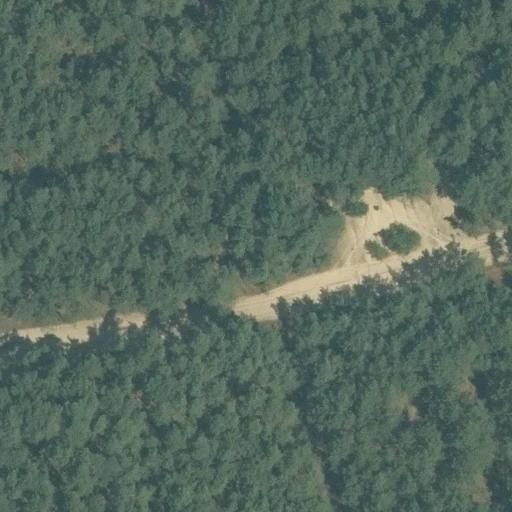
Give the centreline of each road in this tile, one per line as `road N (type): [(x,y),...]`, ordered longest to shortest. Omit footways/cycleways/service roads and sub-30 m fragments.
road 1 (track): [(511,247),(283,307),(0,355)]
road 2 (track): [(334,511),(317,450),(254,312)]
